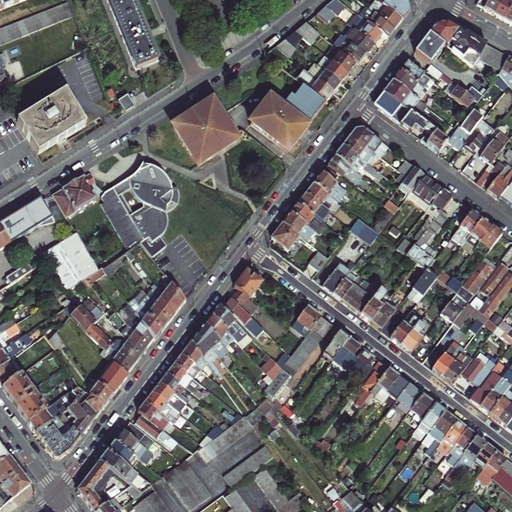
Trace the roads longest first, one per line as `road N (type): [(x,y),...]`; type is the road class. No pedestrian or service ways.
road 1 (residential): [(245,246),(511,450)]
road 2 (residential): [(245,246),(55,491)]
road 3 (residential): [(0,207),(197,83)]
road 4 (residential): [(355,108),(511,228)]
road 5 (residential): [(355,108),(245,246)]
road 6 (residential): [(197,83),(312,0)]
road 7 (residential): [(436,1),(355,108)]
